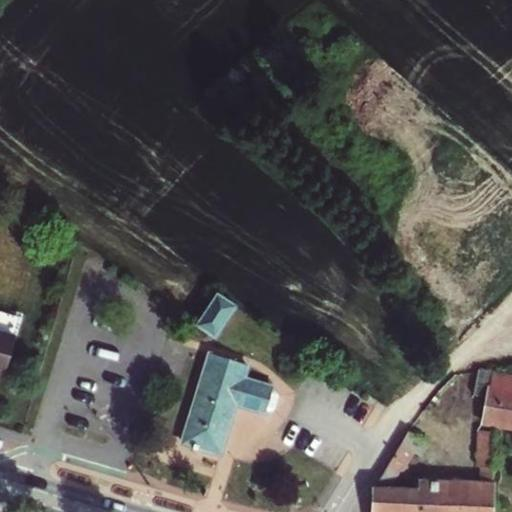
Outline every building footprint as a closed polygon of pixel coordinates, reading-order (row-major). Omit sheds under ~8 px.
[(214,336),(236,305),(219,294),(198,323),(214,336)] [(0,311),(0,333),(16,338),(22,318),(0,311)] [(0,373),(5,375),(16,338),(0,333),(0,373)] [(243,379),(246,365),(211,354),(183,443),(221,454),(235,404),(263,412),(274,410),(279,396),(270,388),(243,379)] [(511,376),(479,370),(474,395),(485,398),(483,424),(511,428),(511,376)] [(421,457),(429,445),(409,432),(374,488),(372,511),(491,511),(495,432),(480,430),(478,466),(482,470),(482,483),(420,482),(419,484),(414,484),(414,491),(389,489),(414,453),(421,457)]
